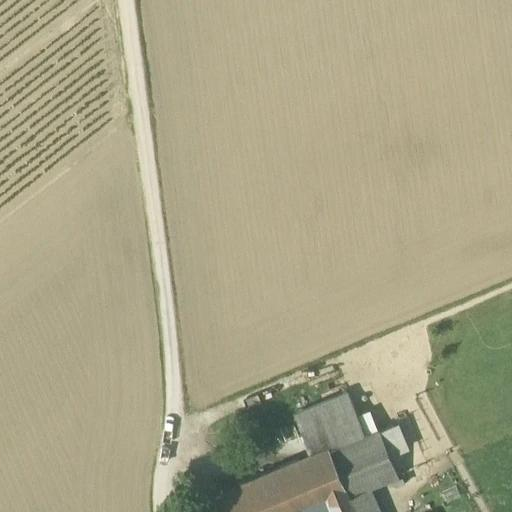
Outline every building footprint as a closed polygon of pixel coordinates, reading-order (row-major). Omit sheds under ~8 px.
[(377,427),(361,388),(348,393),(363,432),(363,433),(377,427)] [(348,393),(294,415),(309,454),(328,446),(328,447),(363,432),(348,393)] [(363,433),(363,432),(328,447),(344,486),(348,495),(368,488),(398,475),(377,427),(363,433)] [(309,454),(275,468),(292,508),(307,501),(325,494),(344,486),(328,447),(328,446),(309,454)] [(275,468),(220,491),(228,511),(282,511),(292,508),(275,468)] [(344,486),(325,494),(332,511),(355,511),(348,495),(344,486)] [(368,488),(348,495),(355,511),(362,511),(376,507),(368,488)] [(228,511),(220,491),(200,500),(205,511),(228,511)] [(332,511),(325,494),(307,501),(311,511),(332,511)] [(292,508),(282,511),(311,511),(307,501),(292,508)]
